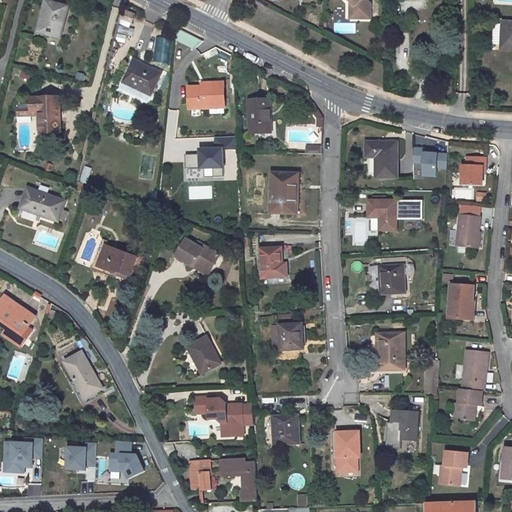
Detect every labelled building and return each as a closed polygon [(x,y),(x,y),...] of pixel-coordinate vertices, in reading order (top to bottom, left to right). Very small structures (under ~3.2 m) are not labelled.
[(345,0),(347,2),(352,6),(352,19),(368,19),(368,4),(365,0),(345,0)] [(43,2),(34,33),(55,38),(64,8),(43,2)] [(501,25),(492,24),(490,43),(511,45),(511,23),(501,23),(501,25)] [(182,30),(177,41),(197,50),(202,40),(182,30)] [(170,63),(171,38),(156,38),(155,63),(170,63)] [(161,75),(132,60),(122,82),(151,97),(161,75)] [(21,78),(32,80),(33,71),(23,70),(21,78)] [(191,107),(211,105),(211,112),(225,112),(225,102),(224,102),(224,101),(223,81),(206,82),(206,85),(190,86),(191,107)] [(58,132),(57,96),(27,98),(27,104),(28,109),(15,110),(15,118),(37,117),(37,133),(58,132)] [(269,103),(248,104),(250,137),(265,136),(265,128),(270,127),(269,103)] [(323,129),(323,119),(315,118),(314,129),(323,129)] [(204,173),(228,173),(227,149),(238,149),(238,137),(216,137),(216,148),(203,148),(204,173)] [(396,145),(365,145),(365,159),(376,159),(376,180),(396,180),(396,145)] [(449,168),(450,154),(427,155),(427,150),(416,151),(416,166),(427,165),(427,178),(439,177),(439,168),(449,168)] [(203,168),(202,154),(185,155),(186,169),(203,168)] [(491,160),(471,159),(470,172),(467,171),(465,192),(485,193),(486,183),(487,173),(490,173),(491,160)] [(82,183),(89,184),(92,168),(85,166),(82,183)] [(295,174),(271,174),(270,213),(297,215),(297,201),(294,200),(295,174)] [(212,198),(212,185),(188,186),(188,199),(212,198)] [(19,207),(55,221),(58,216),(62,217),(65,211),(60,209),(63,202),(26,188),(19,207)] [(395,204),(368,203),(368,220),(379,220),(379,233),(396,233),(396,223),(395,204)] [(421,223),(422,204),(395,204),(396,223),(421,223)] [(482,218),(483,207),(462,205),(461,216),(482,218)] [(482,218),(461,216),(458,247),(479,250),(482,218)] [(208,272),(220,256),(205,246),(203,248),(197,243),(189,237),(176,254),(191,264),(193,261),(208,272)] [(137,259),(105,246),(98,267),(111,273),(111,274),(128,281),(137,259)] [(280,250),(260,250),(261,278),(285,278),(285,266),(281,266),(280,250)] [(191,264),(205,275),(208,272),(193,261),(191,264)] [(402,267),(377,269),(378,298),(403,296),(402,267)] [(473,288),(453,286),(451,319),(466,321),(467,302),(472,303),(473,288)] [(2,301),(0,304),(0,325),(9,331),(5,340),(23,350),(32,334),(27,331),(33,319),(2,301)] [(301,322),(278,323),(282,361),(300,360),(299,348),(298,339),(302,338),(301,322)] [(401,335),(377,336),(378,372),(402,371),(401,335)] [(219,362),(205,336),(186,346),(201,372),(219,362)] [(85,337),(76,342),(82,352),(91,348),(85,337)] [(104,390),(82,352),(65,362),(76,381),(74,382),(85,401),(104,390)] [(489,354),(467,352),(463,391),(483,393),(485,369),(487,369),(489,354)] [(437,396),(437,366),(424,366),(424,396),(437,396)] [(463,391),(461,391),(460,406),(457,406),(456,422),(476,424),(477,407),(482,408),(483,393),(463,391)] [(208,395),(195,396),(195,412),(208,411),(208,417),(216,417),(221,421),(221,429),(232,428),(232,434),(243,434),(241,402),(226,403),(225,401),(221,397),(211,397),(208,398),(208,395)] [(403,420),(403,435),(403,438),(418,439),(419,411),(395,409),(394,419),(403,420)] [(298,414),(274,415),(275,444),(300,443),(298,414)] [(393,434),(403,435),(403,420),(394,419),(393,434)] [(359,434),(338,435),(338,473),(357,473),(357,459),(360,459),(359,434)] [(145,471),(137,455),(131,455),(132,442),(117,441),(117,454),(111,454),(110,471),(125,472),(129,479),(145,471)] [(26,467),(38,467),(38,442),(6,442),(6,473),(26,473),(26,467)] [(412,452),(413,445),(404,443),(402,449),(412,452)] [(96,466),(97,444),(86,444),(86,448),(68,447),(67,469),(86,470),(86,465),(96,466)] [(468,455),(447,453),(445,468),(441,468),(439,487),(460,490),(462,471),(467,472),(468,455)] [(246,471),(247,493),(242,493),(242,501),(257,501),(255,471),(255,462),(242,463),(242,457),(223,459),(224,472),(224,477),(232,476),(232,472),(246,471)] [(209,460),(190,461),(192,488),(211,487),(209,460)] [(508,462),(504,462),(502,483),(511,483),(511,477),(508,477),(509,463),(508,462)] [(308,506),(308,494),(298,494),(298,506),(308,506)] [(426,511),(477,511),(478,503),(427,505),(426,511)]
